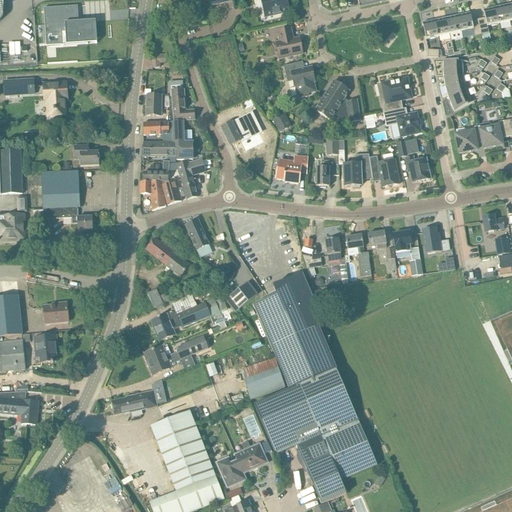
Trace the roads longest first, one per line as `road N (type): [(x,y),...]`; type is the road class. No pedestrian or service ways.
road 1 (tertiary): [(13,511),(79,409),(121,294)]
road 2 (tertiary): [(126,234),(144,0)]
road 3 (unclassified): [(229,200),(358,213),(450,201)]
road 4 (residential): [(229,200),(225,157),(174,21)]
road 5 (residential): [(419,58),(358,71),(323,56),(316,23)]
road 6 (unclassified): [(0,271),(121,294)]
road 7 (residential): [(446,177),(419,58)]
